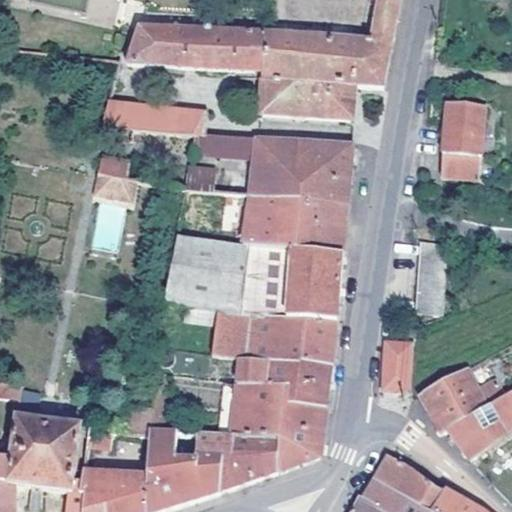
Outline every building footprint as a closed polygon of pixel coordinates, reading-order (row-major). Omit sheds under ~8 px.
[(264,37),(262,76),(261,82),(384,89),(385,82),(393,37),(400,0),(379,0),(371,45),(264,37)] [(262,76),(264,37),(140,32),(128,68),(262,76)] [(384,89),(261,82),(259,119),(353,124),(356,90),(383,91),(384,89)] [(485,110),(447,106),(442,179),(480,182),(485,110)] [(108,107),(103,132),(195,139),(203,139),(205,116),(108,107)] [(255,163),(258,143),(203,139),(195,139),(194,158),(255,163)] [(352,148),(258,143),(255,163),(253,177),(249,200),(347,209),(349,185),(352,148)] [(102,157),(96,179),(125,184),(130,165),(102,157)] [(189,171),(188,196),(249,200),(253,177),(189,171)] [(347,209),(249,200),(242,248),(296,255),(343,258),(344,241),(347,209)] [(242,248),(176,240),(163,310),(216,317),(336,327),(339,296),(343,258),(296,255),(242,248)] [(415,315),(441,318),(446,247),(419,244),(417,287),(415,315)] [(336,327),(216,317),(211,361),(238,363),(331,371),(333,351),(336,327)] [(411,397),(413,345),(382,343),(380,396),(411,397)] [(177,355),(154,352),(154,362),(153,378),(166,380),(166,372),(175,373),(177,355)] [(331,371),(238,363),(236,390),(287,398),(286,409),(326,413),(328,393),(331,371)] [(499,384),(502,391),(511,384),(511,374),(508,368),(494,376),(499,384)] [(466,373),(418,399),(427,414),(441,438),(446,435),(487,411),(478,395),(466,373)] [(166,380),(153,378),(151,408),(151,413),(149,438),(171,438),(172,411),(164,410),(166,380)] [(478,395),(487,411),(507,400),(502,391),(499,384),(478,395)] [(21,390),(0,387),(0,403),(19,406),(21,390)] [(236,390),(224,388),(218,440),(279,442),(279,476),(288,473),(321,460),(326,413),(286,409),(287,398),(236,390)] [(487,411),(446,435),(454,445),(470,465),(511,434),(511,396),(507,400),(487,411)] [(17,421),(19,406),(0,403),(0,430),(13,431),(15,421),(17,421)] [(149,438),(151,413),(131,411),(128,438),(149,441),(149,438)] [(82,511),(83,500),(78,498),(72,496),(80,430),(17,421),(15,421),(13,431),(10,462),(6,489),(14,489),(67,497),(66,511),(82,511)] [(101,446),(104,434),(88,431),(86,444),(101,446)] [(171,438),(149,438),(149,441),(147,478),(97,476),(81,475),(78,498),(83,500),(82,511),(168,511),(222,495),(222,461),(197,460),(198,440),(171,438)] [(218,440),(198,440),(197,460),(222,461),(222,495),(233,491),(279,476),(279,442),(218,440)] [(378,473),(372,483),(422,511),(433,511),(444,493),(386,459),(378,473)] [(0,511),(13,511),(14,489),(6,489),(10,462),(0,460),(0,511)] [(422,511),(372,483),(366,493),(361,502),(378,511),(422,511)] [(444,493),(433,511),(477,511),(444,493)] [(353,511),(378,511),(361,502),(359,503),(353,511)]
